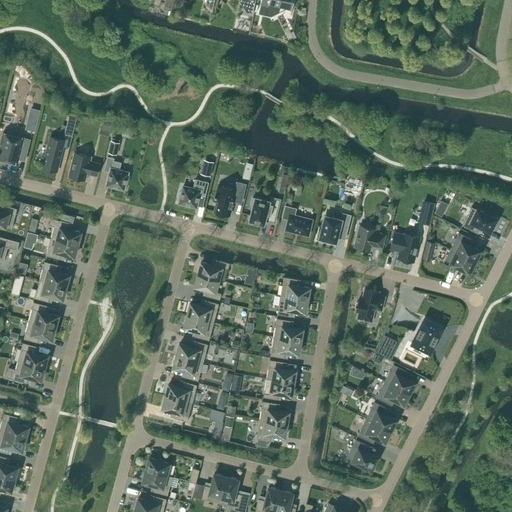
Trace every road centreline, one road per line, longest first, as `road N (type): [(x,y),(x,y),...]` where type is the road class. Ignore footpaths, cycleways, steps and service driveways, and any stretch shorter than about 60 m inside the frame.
road 1 (residential): [(112,208),(29,511)]
road 2 (residential): [(508,85),(459,96),(335,73),(312,45),(312,0)]
road 3 (residential): [(481,301),(383,503)]
road 4 (residential): [(335,265),(300,481)]
road 5 (residential): [(136,434),(190,227)]
road 6 (residential): [(300,481),(136,434)]
road 7 (residential): [(481,301),(335,265)]
road 8 (residential): [(335,265),(190,227)]
